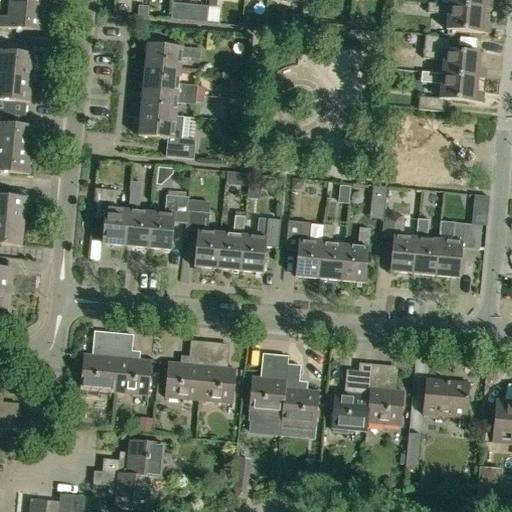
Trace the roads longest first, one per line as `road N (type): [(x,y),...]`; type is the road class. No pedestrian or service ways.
road 1 (residential): [(56,298),(484,340)]
road 2 (residential): [(56,298),(87,0)]
road 3 (residential): [(484,340),(504,157)]
road 4 (residential): [(251,511),(305,502),(421,511)]
road 5 (residential): [(42,473),(51,351)]
